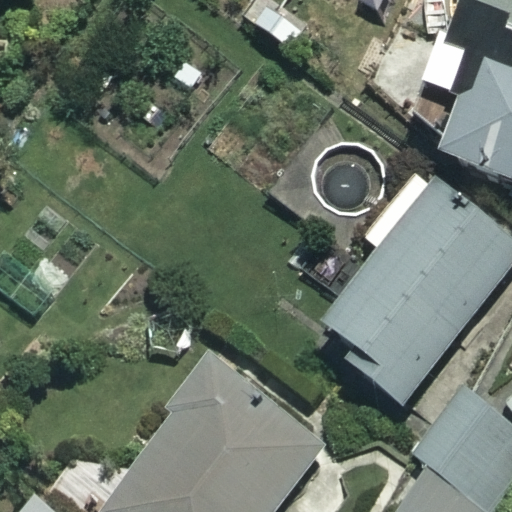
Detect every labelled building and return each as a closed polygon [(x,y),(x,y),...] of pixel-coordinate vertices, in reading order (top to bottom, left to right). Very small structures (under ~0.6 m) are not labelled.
[(511,189),(511,20),(503,17),(446,164),(511,189)] [(511,278),(511,267),(421,197),(381,249),(391,257),(322,346),(408,413),(511,278)] [(284,511),(331,450),(222,369),(115,511),(284,511)] [(0,413),(10,399),(0,391),(0,413)] [(502,511),(511,499),(511,427),(472,397),(422,464),(436,474),(407,511),(502,511)]
